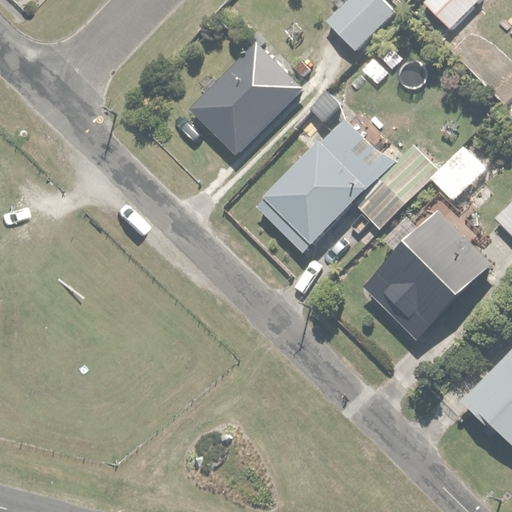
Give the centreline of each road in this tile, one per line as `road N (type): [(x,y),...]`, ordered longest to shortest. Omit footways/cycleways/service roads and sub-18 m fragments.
road 1 (residential): [(51,90),(472,511)]
road 2 (residential): [(51,90),(141,0)]
